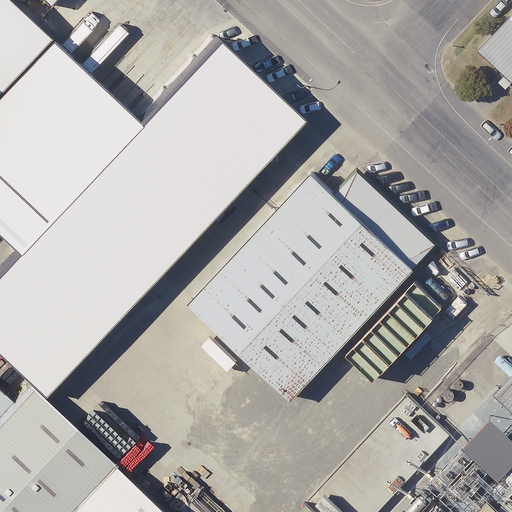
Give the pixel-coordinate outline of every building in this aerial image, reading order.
[(0,0),(0,88),(50,36),(10,0),(0,0)] [(511,0),(510,0),(454,61),(511,115),(511,0)] [(304,119),(218,38),(140,121),(53,39),(0,95),(0,234),(16,250),(0,266),(0,354),(32,384),(44,396),(304,119)] [(191,303),(291,398),(439,242),(361,169),(337,194),(314,172),(191,303)] [(434,309),(407,284),(348,347),(375,373),(434,309)] [(511,376),(496,393),(511,408),(511,376)] [(0,511),(168,511),(44,396),(32,384),(15,401),(0,417),(0,511)] [(0,417),(15,401),(0,386),(0,417)] [(511,469),(511,433),(495,417),(468,446),(503,479),(511,469)] [(505,511),(492,498),(479,511),(505,511)]
